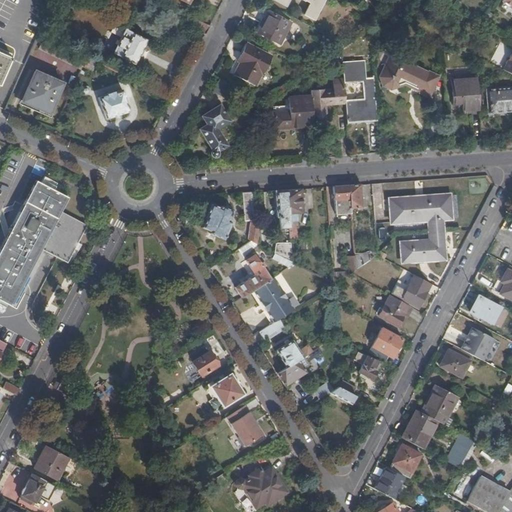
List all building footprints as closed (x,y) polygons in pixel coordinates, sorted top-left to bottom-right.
[(303,15),(314,21),(324,0),(273,0),(287,7),(290,0),(301,0),(308,4),(303,15)] [(478,23),(486,27),(494,15),(487,10),(478,23)] [(257,32),(280,44),(290,23),(268,12),(257,32)] [(209,28),(207,25),(186,14),(182,22),(205,35),(209,28)] [(44,22),(39,33),(45,36),(51,25),(44,22)] [(110,32),(121,38),(125,29),(114,24),(110,32)] [(125,29),(121,38),(113,53),(134,64),(138,55),(141,57),(144,51),(141,50),(146,41),(125,29)] [(80,71),(82,67),(86,56),(45,36),(38,51),(80,71)] [(237,69),(244,81),(254,86),(271,56),(246,43),(236,61),(240,64),(237,69)] [(0,82),(11,58),(0,53),(0,82)] [(511,53),(503,70),(511,74),(511,53)] [(382,74),(382,83),(391,87),(404,81),(412,85),(414,85),(413,64),(392,54),(382,74)] [(344,100),(346,123),(377,121),(374,77),(365,78),(364,60),(342,62),(343,79),(344,84),(351,83),(362,82),(363,98),(344,100)] [(413,64),(414,85),(417,84),(418,91),(427,95),(437,76),(413,64)] [(22,101),(49,114),(63,84),(56,80),(58,76),(45,70),(43,75),(35,72),(22,101)] [(462,113),(478,112),(475,74),(450,76),(453,104),(462,104),(462,113)] [(325,101),(344,100),(344,84),(343,79),(333,80),(334,89),(310,91),(310,96),(312,114),(326,113),(325,101)] [(214,95),(232,104),(239,91),(221,82),(214,95)] [(488,112),(511,110),(511,88),(486,90),(488,112)] [(104,119),(129,112),(122,90),(113,93),(106,95),(98,98),(104,119)] [(274,123),(277,128),(295,128),(295,125),(313,123),(312,114),(310,96),(290,97),(290,105),(290,112),(273,114),(274,123)] [(273,106),(273,114),(290,112),(290,105),(273,106)] [(217,113),(215,109),(202,117),(208,125),(200,130),(212,151),(211,152),(211,154),(211,155),(212,157),(213,158),(215,158),(217,157),(218,155),(218,153),(217,152),(235,141),(225,125),(230,122),(222,110),(217,113)] [(0,320),(3,316),(0,314),(0,301),(10,307),(35,259),(40,250),(66,264),(87,226),(75,219),(73,222),(67,219),(65,223),(56,218),(58,214),(67,198),(35,181),(20,209),(0,247),(0,320)] [(349,186),(350,208),(361,207),(360,185),(349,186)] [(336,214),(351,213),(350,208),(349,186),(334,187),(336,214)] [(302,213),(300,190),(286,191),(289,223),(297,222),(296,213),(302,213)] [(289,223),(286,191),(275,192),(276,217),(281,217),(281,228),(289,227),(289,226),(289,223)] [(255,221),(253,193),(243,194),(244,221),(255,221)] [(390,223),(428,221),(443,220),(451,219),(450,194),(435,195),(389,199),(390,223)] [(231,223),(228,222),(232,212),(221,207),(220,209),(210,205),(204,218),(205,218),(201,228),(209,232),(209,234),(223,241),(231,223)] [(65,223),(67,219),(58,214),(56,218),(65,223)] [(428,221),(429,234),(443,233),(443,220),(428,221)] [(259,224),(255,224),(251,223),(247,240),(249,241),(256,245),(259,224)] [(443,233),(429,234),(429,240),(400,242),(402,262),(445,259),(443,233)] [(256,245),(249,241),(235,251),(239,257),(256,245)] [(274,254),(291,263),(290,242),(275,243),(273,254),(274,254)] [(362,253),(368,261),(376,255),(376,249),(366,252),(362,253)] [(355,269),(368,261),(362,253),(354,255),(354,257),(355,269)] [(287,268),(293,264),(291,263),(274,254),(271,259),(280,263),(287,268)] [(253,290),(270,279),(254,255),(245,261),(254,275),(234,288),(241,298),(253,290)] [(346,275),(349,273),(355,269),(354,257),(345,257),(346,275)] [(511,272),(507,270),(501,282),(505,285),(500,294),(511,300),(511,272)] [(226,280),(233,287),(242,279),(235,271),(226,280)] [(411,307),(417,310),(430,284),(414,275),(406,291),(395,285),(389,296),(411,307)] [(278,320),(293,310),(273,277),(270,279),(253,290),(261,303),(265,300),(269,307),(265,310),(273,323),(278,320)] [(34,304),(46,310),(53,295),(41,289),(34,304)] [(398,327),(404,315),(411,307),(389,296),(378,315),(398,327)] [(500,308),(478,297),(470,312),(491,324),(500,308)] [(283,329),(278,320),(273,323),(258,332),(264,341),(283,329)] [(493,339),(471,328),(467,336),(468,336),(465,342),(464,341),(460,350),(472,356),(482,361),(493,339)] [(368,353),(385,362),(388,356),(391,358),(401,340),(382,329),(368,353)] [(285,368),(310,352),(306,346),(298,351),(291,340),(275,350),(281,359),(280,360),(285,368)] [(321,353),(317,347),(310,352),(285,368),(276,374),(284,386),(305,373),(301,366),(321,353)] [(469,362),(472,356),(460,350),(454,347),(451,352),(469,362)] [(449,351),(441,367),(441,368),(461,378),(469,362),(451,352),(449,351)] [(218,366),(209,352),(192,362),(201,376),(218,366)] [(376,363),(356,352),(352,360),(361,365),(358,373),(372,380),(376,372),(372,370),(376,363)] [(206,389),(212,398),(215,396),(222,406),(223,407),(243,394),(230,374),(206,389)] [(338,388),(351,394),(354,387),(341,380),(338,388)] [(2,388),(16,396),(19,390),(5,382),(2,388)] [(67,385),(61,382),(57,389),(63,393),(67,392),(69,388),(67,385)] [(313,392),(319,400),(329,393),(333,390),(328,382),(313,392)] [(421,413),(436,421),(442,424),(456,397),(455,396),(436,385),(421,413)] [(373,415),(377,408),(351,394),(338,388),(329,393),(351,405),(351,404),(373,415)] [(215,396),(212,398),(209,400),(215,411),(222,406),(215,396)] [(244,405),(226,416),(245,445),(263,434),(244,405)] [(416,410),(401,438),(422,449),(436,421),(421,413),(416,410)] [(445,461),(458,468),(474,441),(460,434),(445,461)] [(193,468),(196,466),(202,462),(206,469),(209,467),(193,439),(180,446),(193,468)] [(389,468),(408,478),(420,455),(401,445),(389,468)] [(69,458),(45,446),(34,468),(57,480),(69,458)] [(202,462),(196,466),(200,473),(206,469),(202,462)] [(272,501),(286,492),(271,467),(262,473),(260,468),(248,476),(249,477),(244,481),(240,479),(236,481),(236,485),(237,488),(240,489),(237,492),(250,511),(265,503),(265,504),(271,500),(272,501)] [(374,489),(392,498),(403,478),(385,468),(380,478),(387,482),(386,485),(378,481),(374,489)] [(54,486),(31,474),(21,495),(34,503),(38,496),(47,501),(54,486)] [(498,511),(506,497),(509,493),(509,492),(508,491),(479,477),(467,501),(486,511),(498,511)] [(511,511),(511,500),(506,497),(498,511),(511,511)] [(397,511),(392,503),(377,511),(397,511)]
